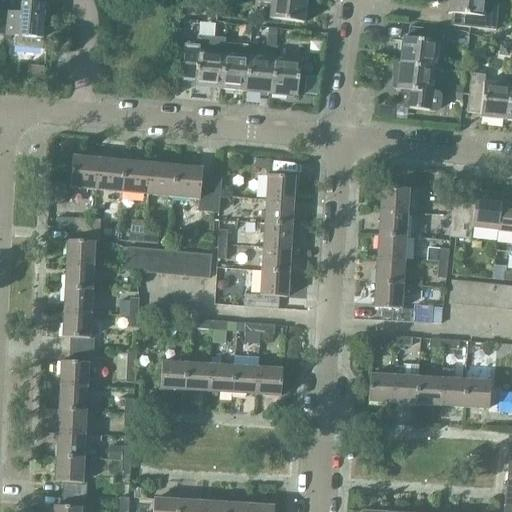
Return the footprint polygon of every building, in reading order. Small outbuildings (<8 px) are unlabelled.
[(271,3),(269,20),(303,24),(306,0),(259,0),(259,1),(271,3)] [(449,0),(448,15),(453,15),(483,18),(484,0),(449,0)] [(6,13),(3,37),(41,40),(44,6),(20,4),(19,14),(6,13)] [(483,18),(453,15),(452,27),(486,30),(487,18),(483,18)] [(68,43),(70,28),(56,27),(54,42),(68,43)] [(437,43),(437,44),(442,44),(443,32),(409,28),(407,40),(437,43)] [(240,46),(249,47),(250,34),(241,33),(240,46)] [(265,48),(275,49),(276,34),(267,33),(265,48)] [(292,51),(300,52),(301,39),(292,38),(292,51)] [(402,39),(399,65),(434,69),(437,44),(437,43),(407,40),(402,39)] [(193,88),(219,91),(223,56),(224,41),(212,40),(211,55),(197,54),(197,48),(184,47),(181,82),(194,83),(193,88)] [(490,51),(505,53),(505,44),(491,43),(490,51)] [(219,91),(245,93),(248,58),(223,56),(219,91)] [(270,96),(274,61),(248,58),(245,93),(270,96)] [(296,98),(300,63),(274,61),(270,96),(296,98)] [(395,80),(396,81),(397,81),(396,91),(401,92),(400,103),(399,104),(399,105),(400,107),(401,108),(401,109),(403,109),(404,109),(433,113),(435,113),(436,113),(436,112),(437,112),(438,111),(438,110),(439,109),(440,100),(440,99),(439,97),(438,96),(437,95),(436,95),(431,94),(434,69),(399,65),(393,64),(392,75),(392,77),(392,78),(393,79),(395,80)] [(480,119),(506,122),(509,87),(485,85),(486,76),(471,75),(467,114),(480,116),(480,119)] [(69,189),(95,191),(98,161),(72,158),(69,189)] [(95,191),(121,194),(124,163),(98,161),(95,191)] [(121,194),(147,196),(150,166),(124,163),(121,194)] [(147,196),(173,199),(175,168),(150,166),(147,196)] [(173,199),(198,201),(202,170),(175,168),(173,199)] [(267,177),(265,201),(292,203),(294,179),(267,177)] [(201,178),(198,201),(197,212),(210,213),(211,196),(213,179),(201,178)] [(213,179),(211,196),(220,197),(221,180),(213,179)] [(381,189),(379,213),(406,215),(408,191),(381,189)] [(210,213),(212,214),(218,214),(220,197),(211,196),(210,213)] [(472,229),(498,232),(502,202),(475,199),(475,206),(472,229)] [(291,227),(292,203),(265,201),(264,225),(291,227)] [(498,232),(511,233),(511,202),(502,202),(498,232)] [(454,204),(452,221),(461,222),(463,205),(454,204)] [(461,222),(459,239),(471,241),(472,229),(475,206),(463,205),(461,222)] [(87,231),(99,232),(100,209),(93,209),(92,221),(88,220),(87,231)] [(379,213),(378,237),(405,239),(406,215),(379,213)] [(75,230),(87,231),(88,220),(76,220),(75,230)] [(450,238),(459,239),(461,222),(452,221),(450,238)] [(289,251),(291,227),(264,225),(262,249),(289,251)] [(67,242),(65,266),(92,268),(93,244),(99,244),(99,232),(87,231),(75,230),(75,242),(67,242)] [(217,232),(217,246),(226,247),(227,233),(217,232)] [(129,234),(128,242),(142,244),(143,235),(129,234)] [(142,244),(157,245),(158,236),(143,235),(142,244)] [(378,237),(376,261),(403,263),(405,239),(378,237)] [(226,247),(217,246),(217,261),(225,262),(226,247)] [(125,261),(136,262),(137,250),(126,249),(125,261)] [(262,249),(261,273),(288,275),(289,251),(262,249)] [(147,275),(149,251),(137,250),(136,262),(134,273),(147,275)] [(436,279),(445,280),(448,251),(439,250),(436,279)] [(159,276),(162,252),(149,251),(147,275),(159,276)] [(172,277),(174,253),(162,252),(159,276),(172,277)] [(186,254),(174,253),(172,277),(184,278),(186,254)] [(196,279),(198,255),(186,254),(184,278),(196,279)] [(209,280),(211,257),(198,255),(196,279),(209,280)] [(136,262),(125,261),(124,272),(134,273),(136,262)] [(376,261),(375,285),(402,287),(403,263),(376,261)] [(91,292),(92,268),(65,266),(64,290),(91,292)] [(243,309),(277,311),(278,298),(286,299),(288,275),(261,273),(259,297),(244,296),(243,309)] [(511,282),(511,273),(503,273),(502,281),(511,282)] [(449,305),(462,307),(464,283),(451,282),(449,305)] [(464,283),(462,307),(474,308),(476,284),(464,283)] [(474,308),(486,309),(489,285),(476,284),(474,308)] [(402,287),(375,285),(373,309),(381,310),(400,311),(402,287)] [(486,309),(499,310),(501,287),(489,285),(486,309)] [(499,310),(511,312),(511,302),(511,287),(501,287),(499,310)] [(90,315),(91,292),(64,290),(63,314),(90,315)] [(128,300),(128,314),(137,315),(138,300),(128,300)] [(381,322),(415,324),(415,312),(400,311),(381,310),(381,322)] [(69,351),(93,352),(94,340),(89,339),(90,315),(63,314),(62,338),(70,339),(69,351)] [(136,329),(137,315),(128,314),(127,329),(136,329)] [(212,323),(197,322),(196,330),(211,332),(212,323)] [(212,323),(211,332),(225,333),(226,324),(212,323)] [(259,326),(245,325),(244,334),(259,335),(259,326)] [(259,326),(259,335),(273,336),(274,327),(259,326)] [(381,346),(396,347),(396,338),(381,337),(381,346)] [(396,338),(396,347),(410,348),(411,339),(396,338)] [(429,349),(443,350),(444,341),(430,340),(429,349)] [(444,341),(443,350),(458,351),(459,342),(444,341)] [(61,363),(59,387),(86,388),(87,364),(93,365),(93,352),(69,351),(69,363),(61,363)] [(126,354),(125,369),(134,369),(135,355),(126,354)] [(160,390),(184,392),(185,365),(161,364),(160,390)] [(209,367),(185,365),(184,392),(208,393),(209,367)] [(208,393),(231,395),(233,368),(209,367),(208,393)] [(231,395),(255,396),(257,369),(233,368),(231,395)] [(404,369),(395,368),(394,378),(392,404),(416,406),(418,379),(404,378),(404,369)] [(124,384),(133,384),(134,369),(125,369),(124,384)] [(257,369),(255,396),(280,398),(281,371),(257,369)] [(368,403),(392,404),(394,378),(369,376),(368,403)] [(441,381),(418,379),(416,406),(440,407),(441,381)] [(440,407),(464,409),(465,382),(441,381),(440,407)] [(465,382),(464,409),(488,410),(490,383),(465,382)] [(58,411),(85,412),(86,388),(59,387),(58,411)] [(133,401),(114,400),(114,414),(123,415),(132,415),(133,401)] [(84,436),(85,412),(58,411),(57,435),(84,436)] [(122,430),(132,430),(132,415),(123,415),(122,430)] [(83,460),(84,436),(57,435),(56,459),(83,460)] [(121,447),(120,462),(130,462),(131,448),(121,447)] [(63,483),(62,496),(86,497),(86,484),(81,484),(83,460),(56,459),(54,483),(63,483)] [(120,477),(129,478),(130,462),(120,462),(120,477)] [(53,507),(53,511),(79,511),(80,509),(85,509),(86,497),(62,496),(61,508),(53,507)] [(127,511),(128,499),(119,498),(118,511),(127,511)] [(152,511),(176,511),(177,502),(153,501),(152,511)] [(176,511),(200,511),(201,504),(177,502),(176,511)]
